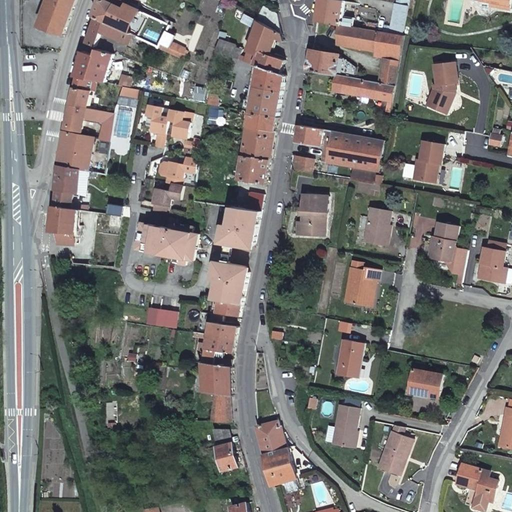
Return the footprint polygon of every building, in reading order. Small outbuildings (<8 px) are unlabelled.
[(54,0),(50,0),(41,26),(45,27),(54,0)] [(54,0),(45,27),(65,34),(78,0),(54,0)] [(173,23),(173,24),(175,21),(168,17),(167,20),(128,2),(123,0),(103,0),(97,16),(134,34),(161,47),(173,23)] [(299,18),(301,0),(292,0),(297,18),(299,18)] [(345,0),(322,0),(319,20),(342,23),(349,24),(350,21),(342,20),(343,13),(348,13),(350,2),(345,1),(345,0)] [(499,8),(510,10),(511,0),(474,0),(474,1),(500,6),(499,8)] [(394,32),(406,33),(411,3),(399,1),(394,32)] [(265,4),(258,19),(261,20),(284,33),(279,12),(275,10),(265,4)] [(241,10),(238,18),(258,29),(261,20),(258,19),(241,10)] [(129,42),(130,40),(134,34),(97,16),(88,41),(98,45),(104,30),(129,42)] [(248,56),(246,60),(262,66),(283,73),(287,60),(287,59),(271,53),(277,38),(285,41),(284,33),(261,20),(258,29),(248,56)] [(402,53),(406,33),(394,32),(361,26),(349,24),(342,23),(339,42),(378,49),(402,53)] [(222,40),(218,51),(246,60),(248,56),(242,54),(244,48),(237,46),(237,45),(222,40)] [(177,46),(172,43),(168,50),(174,53),(177,46)] [(85,51),(78,75),(90,78),(107,81),(116,53),(100,49),(98,55),(85,51)] [(314,49),(310,71),(338,75),(339,75),(342,54),(314,49)] [(401,59),(402,53),(378,49),(377,55),(385,56),(401,59)] [(385,56),(381,81),(397,84),(401,59),(385,56)] [(433,105),(443,110),(451,106),(456,95),(454,92),(454,88),(457,86),(457,81),(460,81),(458,61),(437,63),(439,83),(436,83),(436,87),(433,95),(437,97),(433,105)] [(262,66),(254,110),(281,114),(289,75),(283,73),(262,66)] [(71,103),(97,109),(98,104),(91,103),(94,90),(88,88),(90,78),(78,75),(71,103)] [(388,106),(392,107),(397,84),(381,81),(339,75),(338,75),(335,89),(389,99),(388,106)] [(126,85),(123,94),(142,98),(143,89),(132,87),(126,85)] [(114,140),(114,137),(119,113),(97,109),(71,103),(67,128),(83,131),(84,131),(84,128),(86,117),(106,121),(102,138),(114,140)] [(254,110),(248,109),(247,116),(253,117),(246,154),(255,156),(273,159),(281,114),(254,110)] [(195,125),(186,123),(188,115),(173,113),(172,120),(164,119),(165,112),(151,110),(149,119),(158,120),(155,135),(162,136),(160,149),(168,150),(173,123),(180,124),(177,139),(192,141),(195,125)] [(325,145),(328,128),(301,124),(298,140),(325,145)] [(355,167),(352,178),(378,184),(380,173),(386,138),(331,129),(326,162),(355,167)] [(61,163),(90,169),(95,136),(66,130),(61,163)] [(504,134),(494,133),(492,142),(502,144),(504,134)] [(416,178),(438,181),(440,168),(438,168),(439,162),(441,162),(443,163),(447,143),(426,140),(422,159),(419,158),(416,178)] [(203,152),(204,148),(204,145),(190,143),(189,150),(196,151),(203,152)] [(194,158),(195,159),(196,151),(189,150),(188,153),(194,158)] [(203,152),(196,151),(195,159),(202,160),(203,152)] [(255,156),(246,154),(241,185),(251,186),(252,180),(269,183),(273,159),(255,156)] [(296,154),(293,168),(314,172),(317,158),(296,154)] [(165,190),(164,197),(179,200),(179,197),(186,198),(188,186),(187,185),(190,171),(200,173),(202,160),(195,159),(194,158),(193,165),(178,163),(177,164),(172,164),(168,166),(167,174),(170,177),(175,178),(174,185),(179,185),(178,191),(165,190)] [(61,163),(56,206),(74,208),(76,193),(85,195),(90,169),(61,163)] [(245,208),(264,211),(267,194),(248,191),(245,208)] [(306,192),(305,219),(299,219),(299,233),(329,234),(329,216),(333,216),(334,193),(306,192)] [(177,212),(179,200),(164,197),(161,210),(177,212)] [(56,206),(54,230),(59,231),(60,241),(62,242),(76,244),(80,209),(74,208),(56,206)] [(253,249),(258,244),(264,211),(245,208),(238,207),(233,206),(232,206),(228,225),(224,224),(222,238),(226,244),(253,249)] [(388,234),(393,209),(373,206),(367,241),(389,245),(391,234),(388,234)] [(126,216),(115,214),(98,212),(96,219),(102,219),(102,223),(124,226),(126,216)] [(202,231),(196,230),(198,223),(191,221),(190,225),(180,223),(181,216),(173,215),(172,225),(146,221),(142,247),(174,252),(174,255),(190,258),(190,254),(198,256),(202,231)] [(460,227),(439,223),(436,239),(438,240),(434,258),(446,260),(455,272),(460,273),(464,274),(469,250),(459,249),(456,245),(460,227)] [(492,242),(489,242),(483,277),(508,281),(508,280),(510,268),(510,267),(506,267),(510,245),(509,245),(510,238),(493,235),(492,242)] [(67,258),(62,262),(65,266),(70,263),(67,258)] [(223,299),(246,303),(253,271),(248,266),(222,261),(217,265),(214,280),(219,281),(216,298),(223,299)] [(347,301),(366,305),(368,295),(375,296),(378,281),(381,281),(383,269),(368,267),(367,269),(353,267),(347,301)] [(368,295),(366,305),(373,306),(375,296),(368,295)] [(216,298),(213,311),(220,312),(223,299),(216,298)] [(220,312),(244,316),(245,308),(246,303),(223,299),(220,312)] [(217,314),(214,332),(240,337),(242,325),(226,323),(228,315),(217,314)] [(214,332),(208,362),(219,363),(220,359),(220,357),(227,358),(228,351),(237,352),(240,337),(214,332)] [(340,373),(358,377),(360,363),(364,363),(368,344),(347,340),(340,373)] [(208,362),(209,370),(209,391),(217,392),(216,405),(233,407),(233,395),(236,396),(236,369),(236,365),(235,365),(236,361),(220,359),(219,363),(208,362)] [(445,373),(418,368),(415,392),(441,396),(445,373)] [(174,385),(167,384),(166,392),(173,394),(174,385)] [(319,398),(312,397),(310,407),(317,408),(319,398)] [(365,407),(346,403),(339,440),(358,444),(365,407)] [(233,407),(216,405),(215,418),(234,421),(233,407)] [(281,421),(260,425),(267,453),(278,450),(278,449),(289,446),(284,426),(282,427),(281,421)] [(408,426),(396,424),(388,470),(408,473),(413,443),(408,442),(409,435),(406,435),(408,426)] [(408,442),(413,443),(416,428),(408,426),(406,435),(409,435),(408,442)] [(233,428),(217,429),(227,469),(242,465),(233,428)] [(300,478),(291,446),(289,446),(278,449),(278,450),(267,453),(273,476),(276,484),(300,478)] [(483,483),(481,492),(479,501),(490,504),(492,494),(491,494),(492,485),(498,486),(501,475),(491,473),(492,467),(465,461),(462,479),(483,483)] [(253,511),(250,501),(235,504),(237,511),(253,511)] [(160,511),(160,503),(146,506),(147,511),(160,511)]
